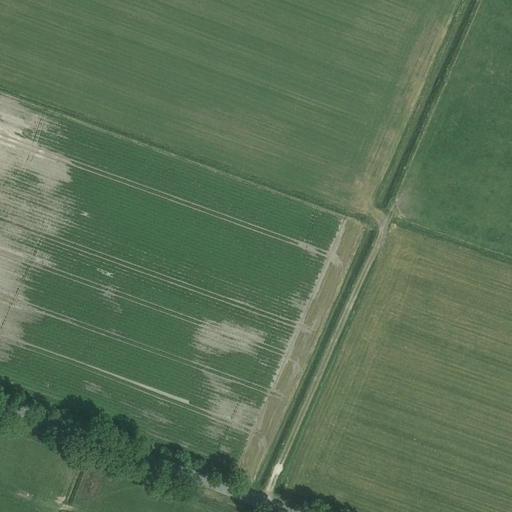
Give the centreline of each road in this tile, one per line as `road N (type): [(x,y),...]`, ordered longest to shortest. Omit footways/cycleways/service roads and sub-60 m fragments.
road 1 (track): [(267,503),(379,241),(371,204),(405,126)]
road 2 (tertiary): [(291,511),(0,405)]
